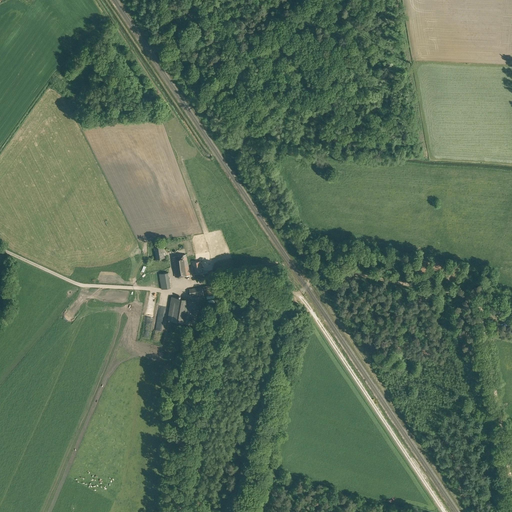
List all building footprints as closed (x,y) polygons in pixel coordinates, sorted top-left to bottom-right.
[(157,258),(164,257),(162,245),(155,246),(157,258)] [(186,254),(172,256),(175,276),(189,274),(186,254)] [(201,260),(192,262),(194,273),(203,272),(201,260)] [(159,273),(160,280),(162,289),(171,287),(168,272),(159,273)] [(218,283),(189,288),(191,297),(204,294),(207,293),(208,296),(215,294),(215,293),(220,291),(218,283)] [(189,299),(171,296),(167,319),(185,322),(189,299)] [(166,324),(167,316),(161,315),(158,340),(164,341),(165,332),(162,332),(163,324),(166,324)]
